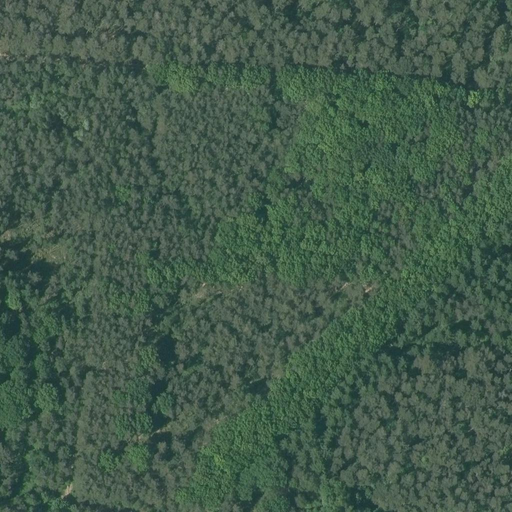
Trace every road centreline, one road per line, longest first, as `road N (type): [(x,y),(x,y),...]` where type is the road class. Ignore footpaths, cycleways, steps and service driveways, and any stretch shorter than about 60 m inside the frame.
road 1 (track): [(511,106),(0,62)]
road 2 (track): [(218,511),(511,216)]
